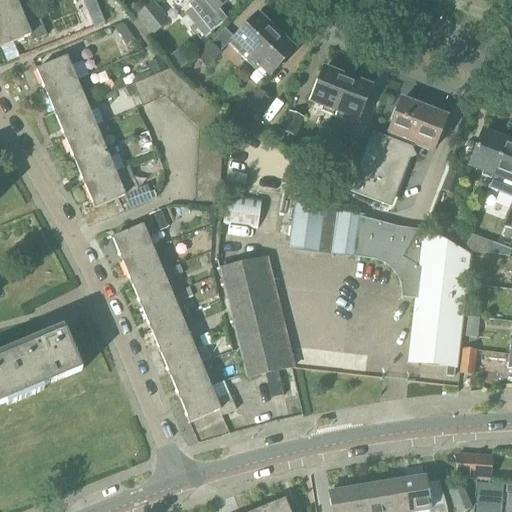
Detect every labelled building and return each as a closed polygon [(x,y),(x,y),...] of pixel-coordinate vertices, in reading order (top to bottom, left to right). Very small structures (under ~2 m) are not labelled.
[(0,0),(0,22),(20,15),(13,0),(0,0)] [(201,0),(214,15),(232,0),(201,0)] [(131,23),(146,42),(167,24),(151,6),(131,23)] [(87,14),(93,29),(104,24),(98,10),(87,14)] [(20,15),(0,22),(0,49),(28,38),(31,43),(45,38),(39,22),(25,27),(20,15)] [(247,64),(274,35),(267,27),(266,24),(262,20),(258,19),(257,18),(233,42),(242,51),(238,56),(247,64)] [(117,33),(125,46),(133,41),(124,28),(117,33)] [(282,43),(274,35),(247,64),(255,72),(260,68),(269,77),(292,53),(291,51),(290,48),(285,43),(282,43)] [(209,45),(195,59),(205,69),(219,54),(209,45)] [(45,95),(75,83),(70,69),(78,66),(74,56),(35,72),(45,95)] [(163,99),(168,71),(143,82),(152,104),(163,99)] [(163,99),(172,107),(188,90),(168,71),(163,99)] [(331,118),(345,81),(335,77),(334,74),(328,72),(325,73),(322,72),(310,104),(322,108),(320,114),(331,118)] [(45,95),(55,118),(85,106),(79,92),(87,89),(83,80),(75,83),(45,95)] [(356,85),(345,81),(331,118),(341,123),(344,117),(356,122),(368,90),(366,89),(365,86),(359,84),(356,85)] [(152,104),(143,82),(132,87),(141,108),(152,104)] [(172,107),(181,115),(197,98),(188,90),(172,107)] [(257,91),(244,106),(253,115),(267,101),(257,91)] [(206,106),(197,98),(181,115),(190,123),(206,106)] [(55,118),(64,142),(95,129),(89,115),(97,112),(93,102),(85,106),(55,118)] [(400,103),(386,140),(371,134),(348,194),(390,210),(415,145),(433,151),(445,120),(400,103)] [(198,131),(222,121),(206,106),(190,123),(198,131)] [(288,115),(281,133),(294,138),(301,120),(288,115)] [(197,146),(221,147),(222,121),(198,131),(197,146)] [(64,142),(74,164),(104,152),(98,138),(106,135),(103,126),(95,129),(64,142)] [(469,168),(484,174),(482,178),(491,181),(505,144),(494,139),(494,137),(487,134),(485,135),(482,134),(469,168)] [(351,139),(344,158),(357,163),(364,144),(351,139)] [(489,190),(511,199),(511,146),(505,144),(491,181),(493,182),(489,190)] [(197,157),(220,158),(221,147),(197,146),(197,157)] [(74,164),(83,187),(114,175),(108,161),(116,157),(112,148),(104,152),(74,164)] [(196,170),(220,171),(220,158),(197,157),(196,170)] [(195,181),(219,182),(220,171),(196,170),(195,181)] [(114,175),(83,187),(93,211),(122,198),(125,204),(139,198),(133,183),(120,188),(114,175)] [(448,175),(441,192),(452,197),(460,179),(448,175)] [(195,192),(219,193),(219,182),(195,181),(195,192)] [(218,204),(219,193),(195,192),(194,203),(218,204)] [(222,227),(258,232),(262,202),(226,197),(222,227)] [(417,230),(415,233),(401,231),(362,221),(362,218),(337,215),(339,206),(324,202),(325,201),(295,197),(294,201),(279,199),(272,248),(356,260),(375,263),(387,267),(398,276),(404,288),(404,301),(415,303),(407,364),(446,369),(445,378),(453,379),(454,370),(455,370),(468,258),(417,230)] [(163,222),(159,212),(148,217),(152,226),(163,222)] [(121,264),(151,251),(145,237),(153,234),(149,224),(142,228),(141,227),(111,240),(121,264)] [(151,251),(121,264),(130,287),(161,274),(155,261),(163,257),(159,248),(151,251)] [(246,380),(263,376),(276,373),(292,369),(274,296),(272,297),(263,261),(219,272),(246,380)] [(161,274),(130,287),(140,310),(170,297),(165,284),(173,280),(169,271),(161,274)] [(170,297),(140,310),(150,333),(180,320),(175,307),(182,303),(179,293),(170,297)] [(478,318),(479,306),(466,305),(465,317),(478,318)] [(159,356),(190,343),(184,330),(192,326),(188,317),(180,320),(150,333),(159,356)] [(0,406),(83,371),(64,327),(0,354),(0,406)] [(190,343),(159,356),(169,379),(199,366),(194,352),(202,349),(198,340),(190,343)] [(461,350),(458,375),(473,377),(476,351),(461,350)] [(199,366),(169,379),(178,402),(209,389),(203,375),(211,372),(207,363),(199,366)] [(276,373),(263,376),(269,401),(282,398),(276,373)] [(209,389),(178,402),(188,425),(218,413),(220,418),(235,412),(228,397),(215,402),(209,389)] [(455,455),(453,480),(489,483),(491,458),(455,455)] [(380,511),(404,511),(399,479),(394,480),(394,484),(376,487),(380,511)] [(399,479),(404,511),(428,511),(423,479),(404,482),(404,479),(399,479)] [(502,486),(477,484),(475,507),(500,510),(502,486)] [(356,511),(352,487),(346,488),(347,492),(328,495),(331,511),(356,511)] [(357,487),(352,487),(356,511),(380,511),(376,487),(357,490),(357,487)] [(461,490),(449,495),(455,511),(466,511),(470,511),(461,490)] [(287,511),(283,501),(260,511),(287,511)]
